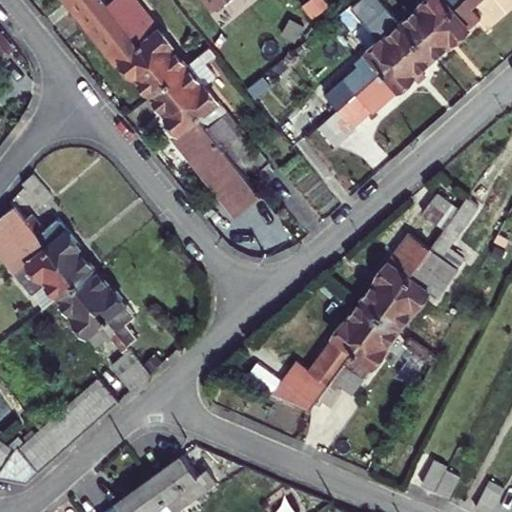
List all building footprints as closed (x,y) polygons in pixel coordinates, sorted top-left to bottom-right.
[(128,0),(87,0),(93,7),(95,5),(119,33),(121,32),(148,64),(152,60),(168,79),(184,66),(128,0)] [(158,0),(128,0),(184,66),(200,53),(184,33),(190,28),(167,0),(159,0),(159,1),(158,0)] [(434,0),(420,13),(433,29),(466,0),(434,0)] [(466,0),(433,29),(447,46),(466,29),(471,35),(487,22),(483,17),(493,9),(485,0),(466,0)] [(16,31),(0,11),(0,33),(5,40),(16,31)] [(380,37),(399,58),(433,29),(420,13),(400,29),(395,23),(380,37)] [(428,62),(447,46),(433,29),(399,58),(389,67),(370,83),(376,91),(395,75),(408,90),(433,68),(428,62)] [(217,73),(200,53),(184,66),(213,101),(235,82),(223,67),(217,73)] [(364,76),(370,83),(389,67),(382,59),(364,76)] [(226,116),(213,101),(184,66),(168,79),(185,99),(178,105),(190,120),(187,121),(253,200),(278,180),(257,154),(248,143),(241,135),(226,116)] [(359,93),(355,88),(345,98),(348,102),(359,93)] [(363,98),(359,93),(348,102),(352,107),(363,98)] [(248,130),(232,111),(226,116),(241,135),(248,130)] [(262,150),(253,139),(248,143),(257,154),(262,150)] [(69,178),(53,157),(41,166),(57,187),(69,178)] [(30,186),(24,190),(33,201),(39,196),(30,186)] [(24,190),(22,187),(7,206),(12,213),(0,222),(0,231),(23,262),(35,252),(48,269),(56,262),(70,280),(71,282),(88,269),(59,233),(53,225),(38,207),(33,201),(24,190)] [(46,200),(38,207),(53,225),(61,218),(46,200)] [(455,221),(433,204),(423,218),(445,234),(455,221)] [(82,215),(59,233),(88,269),(104,256),(88,236),(95,231),(82,215)] [(459,216),(455,221),(445,234),(442,238),(451,246),(468,223),(459,216)] [(436,246),(412,228),(378,273),(386,278),(371,298),(387,310),(414,275),(424,262),(436,246)] [(447,248),(439,243),(424,262),(432,268),(447,248)] [(35,252),(23,262),(50,295),(70,280),(56,262),(48,269),(35,252)] [(120,276),(104,256),(88,269),(161,358),(176,345),(154,319),(147,324),(132,305),(146,294),(127,270),(120,276)] [(137,378),(161,358),(88,269),(71,282),(87,303),(80,308),(99,331),(116,318),(131,338),(114,351),(137,378)] [(439,293),(414,275),(387,310),(404,323),(419,305),(426,310),(439,293)] [(325,394),(387,310),(371,298),(355,319),(352,316),(316,365),(304,356),(279,388),(315,407),(325,394)] [(387,310),(325,394),(339,404),(350,390),(359,397),(396,349),(390,344),(404,323),(387,310)] [(120,402),(103,379),(91,388),(109,411),(120,402)] [(98,421),(109,411),(91,388),(80,398),(98,421)] [(87,431),(98,421),(80,398),(68,407),(87,431)] [(77,440),(87,431),(68,407),(58,415),(77,440)] [(64,451),(77,440),(58,415),(44,426),(64,451)] [(52,462),(64,451),(44,426),(32,435),(52,462)] [(42,471),(52,462),(32,435),(21,444),(42,471)] [(0,449),(0,475),(12,455),(15,449),(5,443),(0,449)] [(32,479),(42,471),(21,444),(15,449),(12,455),(32,479)] [(264,465),(228,448),(222,452),(235,470),(245,463),(252,474),(264,465)] [(218,483),(194,450),(162,473),(175,491),(186,507),(218,483)] [(461,460),(448,453),(433,481),(446,488),(458,466),(461,460)] [(0,478),(31,481),(32,479),(12,455),(0,475),(0,478)] [(470,472),(458,466),(446,488),(458,494),(470,472)] [(145,511),(175,491),(162,473),(108,511),(145,511)] [(496,511),(510,486),(497,479),(483,506),(494,511),(496,511)]
